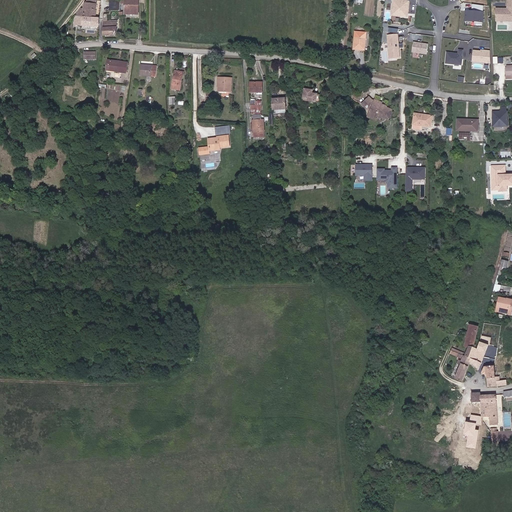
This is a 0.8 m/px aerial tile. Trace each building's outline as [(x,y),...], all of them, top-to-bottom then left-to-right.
[(86,5),(87,10),(82,11),(82,18),(96,18),(97,0),(87,0),(88,3),(86,5)] [(109,0),(110,10),(120,10),(120,0),(109,0)] [(124,0),(124,13),(138,13),(138,0),(124,0)] [(392,0),(391,16),(409,17),(409,0),(392,0)] [(496,7),(495,21),(511,21),(511,0),(507,0),(507,7),(496,7)] [(465,9),(464,21),(484,22),(485,11),(465,9)] [(96,18),(82,18),(76,18),(73,22),(73,26),(99,26),(99,18),(96,18)] [(110,22),(110,20),(104,20),(104,37),(112,37),(118,31),(118,22),(110,22)] [(355,32),(354,48),(365,49),(366,33),(355,32)] [(399,33),(388,34),(389,59),(401,58),(399,33)] [(413,42),(412,53),(429,54),(430,43),(413,42)] [(458,52),(446,51),(445,64),(463,65),(464,49),(458,49),(458,52)] [(472,49),(472,62),(491,63),(492,50),(472,49)] [(92,61),(93,53),(86,51),(84,60),(92,61)] [(118,74),(120,64),(108,62),(106,72),(118,74)] [(127,75),(128,65),(120,64),(118,74),(127,75)] [(504,69),(503,69),(503,75),(504,75),(511,74),(511,66),(504,67),(504,69)] [(142,67),(142,79),(158,78),(158,67),(142,67)] [(180,75),(178,84),(181,85),(184,72),(174,70),(173,74),(180,75)] [(180,90),(181,85),(178,84),(180,75),(173,74),(171,89),(180,90)] [(223,93),(221,77),(218,76),(215,92),(223,93)] [(223,93),(229,94),(232,78),(221,77),(223,93)] [(249,84),(250,93),(259,93),(258,84),(249,84)] [(302,92),(301,101),(319,103),(320,94),(313,93),(313,89),(305,87),(304,93),(302,92)] [(283,99),(270,100),(271,110),(283,109),(283,99)] [(250,100),(251,104),(253,104),(253,110),(260,110),(260,104),(258,104),(258,101),(250,100)] [(369,104),(367,102),(364,105),(368,110),(372,111),(371,115),(383,119),(384,118),(390,120),(390,118),(392,118),(394,113),(392,112),(394,110),(384,104),(383,105),(381,104),(381,102),(377,100),(376,101),(373,100),(369,104)] [(492,110),(492,127),(508,127),(508,106),(501,106),(501,110),(492,110)] [(426,125),(426,114),(417,113),(415,128),(424,129),(424,125),(426,125)] [(433,126),(435,115),(426,114),(426,125),(433,126)] [(457,120),(457,131),(478,131),(478,120),(457,120)] [(262,138),(261,121),(254,121),(255,138),(262,138)] [(217,135),(232,133),(231,125),(216,127),(217,135)] [(229,147),(228,135),(220,136),(220,140),(217,141),(217,139),(211,139),(211,147),(201,147),(201,155),(212,154),(212,150),(223,150),(222,147),(229,147)] [(373,163),(355,163),(355,175),(364,176),(364,180),(373,180),(373,163)] [(507,164),(492,164),(492,191),(508,191),(507,186),(511,185),(511,173),(507,173),(507,164)] [(388,188),(398,188),(398,166),(392,166),(392,168),(377,169),(377,181),(388,181),(388,188)] [(426,180),(426,166),(406,166),(406,191),(413,191),(414,180),(426,180)] [(511,300),(500,298),(498,309),(511,312),(511,300)] [(466,359),(472,362),(477,351),(473,350),(480,328),(472,326),(466,348),(469,349),(466,359)] [(480,343),(477,351),(472,362),(479,371),(486,350),(483,349),(484,345),(480,343)] [(458,358),(455,364),(460,366),(468,370),(472,362),(466,359),(462,358),(459,356),(458,358)] [(468,370),(460,366),(455,377),(461,381),(463,381),(468,370)] [(495,380),(495,366),(485,367),(482,376),(488,376),(488,388),(506,386),(506,380),(495,380)] [(475,392),(472,390),(472,401),(484,401),(484,395),(483,392),(475,392)] [(484,395),(484,401),(484,416),(494,416),(494,395),(484,395)] [(484,421),(484,416),(484,401),(472,401),(473,421),(484,421)]
